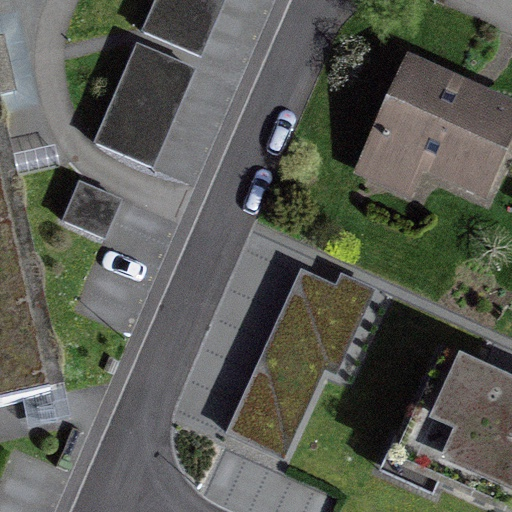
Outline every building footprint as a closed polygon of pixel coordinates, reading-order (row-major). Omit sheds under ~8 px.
[(220,0),(156,0),(146,26),(200,48),(220,0)] [(190,65),(135,42),(97,134),(151,157),(190,65)] [(480,194),(511,123),(511,119),(407,71),(373,146),(480,194)] [(60,226),(101,243),(117,206),(77,188),(60,226)] [(0,409),(20,405),(47,399),(0,190),(0,409)] [(225,438),(280,463),(353,302),(299,277),(225,438)] [(511,511),(511,396),(439,364),(401,448),(444,468),(436,484),(498,511),(511,511)]
